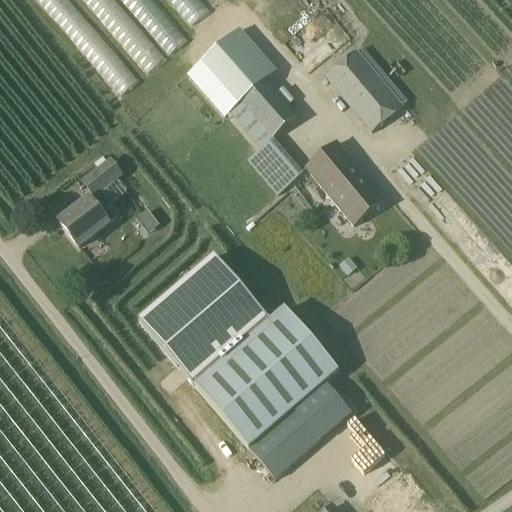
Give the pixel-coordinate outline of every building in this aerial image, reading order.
[(125,0),(121,5),(169,54),(187,37),(150,0),(125,0)] [(168,0),(190,25),(207,9),(198,0),(168,0)] [(119,96),(138,81),(73,3),(55,18),(119,96)] [(214,53),(201,64),(238,107),(241,104),(272,140),(296,118),(266,83),(276,73),(239,31),(229,41),(214,53)] [(357,52),(325,80),(371,137),(404,110),(357,52)] [(207,136),(222,153),(240,137),(225,120),(207,136)] [(270,139),(245,162),(278,196),(302,173),(270,139)] [(307,171),(354,229),(385,203),(338,145),(307,171)] [(58,224),(78,249),(108,226),(89,201),(58,224)] [(214,259),(140,321),(179,367),(196,388),(271,325),(214,259)] [(348,261),(341,268),(348,277),(356,270),(348,261)] [(276,483),(353,418),(327,386),(341,375),(287,312),(271,325),(196,388),(276,483)] [(404,460),(370,488),(389,511),(422,511),(437,501),(404,460)]
